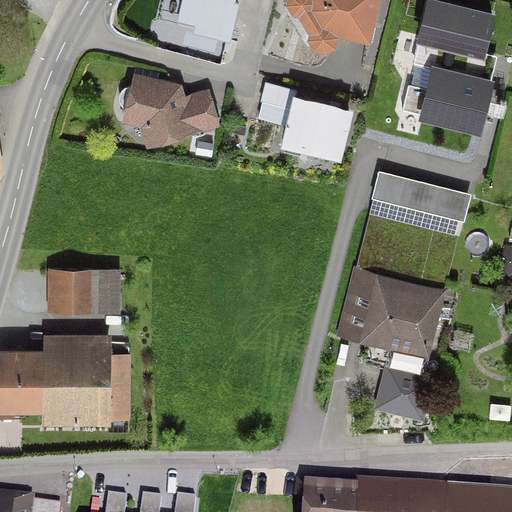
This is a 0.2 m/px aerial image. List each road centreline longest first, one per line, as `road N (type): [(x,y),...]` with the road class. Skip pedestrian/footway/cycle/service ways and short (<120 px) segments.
road 1 (residential): [(511,447),(0,466)]
road 2 (tertiary): [(0,247),(48,77),(88,0)]
